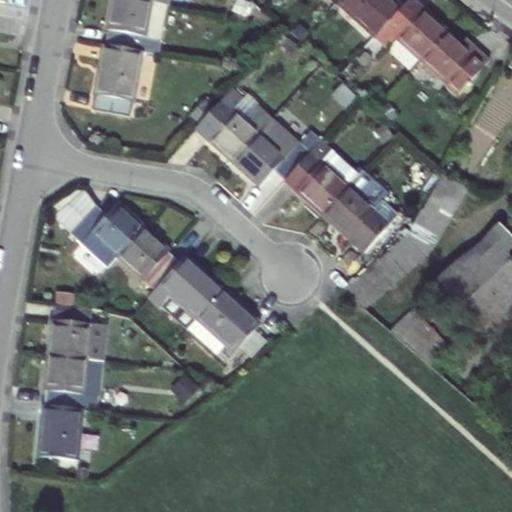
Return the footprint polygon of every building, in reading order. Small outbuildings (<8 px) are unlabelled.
[(142,55),(156,57),(159,41),(145,39),(149,23),(162,25),(166,6),(151,4),(129,0),(112,0),(104,48),(142,55)] [(401,11),(388,0),(340,0),(336,5),(369,35),(375,40),(401,11)] [(411,21),(401,11),(375,40),(364,51),(375,60),(395,39),(421,63),(447,35),(420,12),(411,21)] [(145,39),(159,41),(162,25),(149,23),(145,39)] [(359,46),(364,51),(375,40),(369,35),(359,46)] [(488,62),(478,53),(472,58),(461,48),(447,35),(421,63),(458,96),(488,62)] [(467,42),(461,48),(472,58),(478,53),(467,42)] [(104,48),(95,97),(93,111),(130,118),(142,55),(104,48)] [(195,130),(232,165),(259,136),(268,125),(253,110),(243,121),(232,111),(242,101),(231,91),(195,130)] [(242,101),(232,111),(243,121),(253,110),(242,101)] [(192,119),(199,126),(211,113),(204,106),(192,119)] [(273,172),(285,183),(321,143),(309,132),(283,108),(259,136),(232,165),(258,188),(273,172)] [(285,183),(322,218),(349,189),(322,166),(333,154),(321,143),(285,183)] [(375,214),(349,189),(322,218),(363,255),(398,217),(385,205),(375,214)] [(453,205),(428,192),(399,243),(414,260),(435,241),(453,205)] [(70,235),(96,206),(84,196),(59,225),(70,235)] [(144,230),(105,196),(96,206),(70,235),(81,245),(91,235),(117,259),(144,230)] [(511,218),(499,228),(511,242),(511,218)] [(511,242),(499,228),(496,225),(433,283),(503,364),(511,355),(511,242)] [(181,264),(144,230),(117,259),(155,293),(181,264)] [(361,308),(414,260),(399,243),(353,280),(340,290),(361,308)] [(223,293),(185,259),(181,264),(155,293),(148,300),(159,310),(162,308),(188,333),(197,321),(223,293)] [(494,372),(503,364),(433,283),(423,292),(424,294),(494,372)] [(260,326),(223,293),(197,321),(234,354),(260,326)] [(473,391),(494,372),(424,294),(402,314),(473,391)] [(88,360),(92,311),(72,309),(54,307),(49,356),(88,360)] [(511,355),(503,364),(511,373),(511,355)] [(83,411),(109,414),(109,399),(85,396),(88,360),(49,356),(44,407),(83,411)] [(511,373),(503,364),(494,372),(473,391),(511,433),(511,432),(511,373)] [(83,411),(44,407),(39,459),(79,462),(83,411)]
